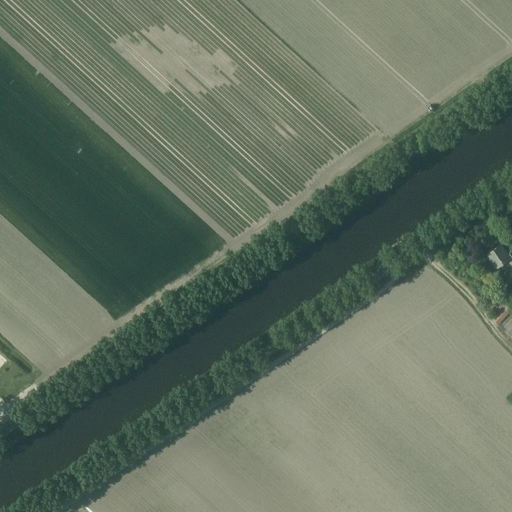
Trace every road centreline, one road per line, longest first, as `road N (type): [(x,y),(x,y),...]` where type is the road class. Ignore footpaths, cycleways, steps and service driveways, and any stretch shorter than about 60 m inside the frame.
road 1 (tertiary): [(0,432),(511,82)]
road 2 (secondary): [(33,511),(511,185)]
road 3 (track): [(511,348),(420,247)]
